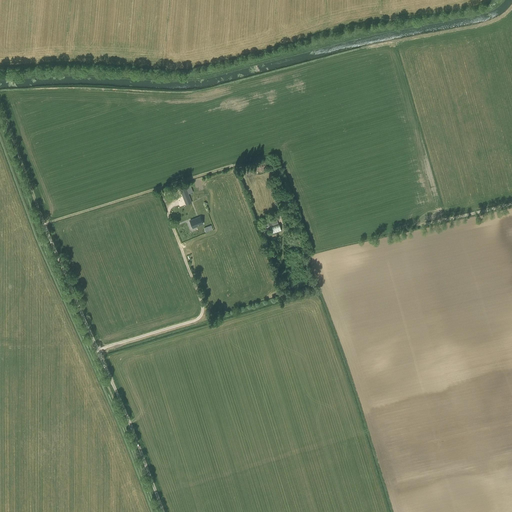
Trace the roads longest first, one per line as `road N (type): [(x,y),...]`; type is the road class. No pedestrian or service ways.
road 1 (unclassified): [(35,221),(157,511)]
road 2 (unknown): [(94,353),(196,319),(202,304),(186,263)]
